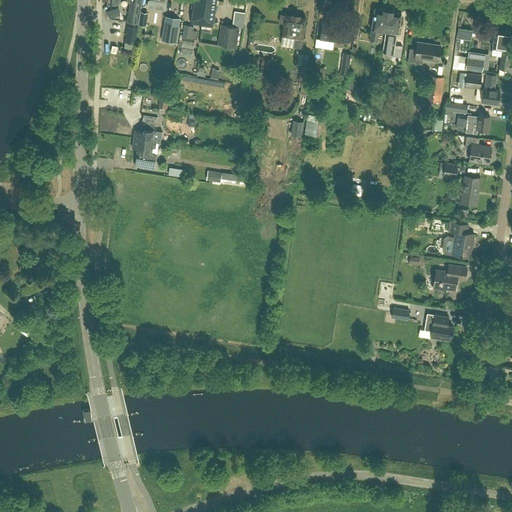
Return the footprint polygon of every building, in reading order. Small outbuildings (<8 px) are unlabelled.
[(130,0),(127,22),(138,23),(141,0),(130,0)] [(193,8),(191,24),(202,25),(205,0),(193,0),(193,4),(191,4),(191,7),(193,8)] [(218,0),(205,0),(202,25),(213,27),(216,4),(218,3),(218,0)] [(384,9),(375,8),(371,29),(370,41),(377,42),(379,30),(386,31),(387,31),(388,26),(385,25),(386,22),(382,22),(384,9)] [(106,11),(108,19),(115,17),(112,9),(106,11)] [(398,33),(401,12),(384,9),(382,22),(386,22),(385,25),(388,26),(387,31),(386,31),(383,51),(393,52),(396,33),(398,33)] [(140,11),(138,23),(144,24),(146,12),(140,11)] [(303,38),(306,17),(285,14),(281,14),(280,22),(284,22),(282,34),(281,44),(292,45),(292,46),(301,47),(302,37),(303,38)] [(165,16),(162,40),(176,42),(180,18),(165,16)] [(348,42),(350,27),(322,23),(320,38),(348,42)] [(193,30),(194,26),(184,24),(182,36),(196,38),(197,31),(193,30)] [(236,46),(239,26),(222,24),(221,24),(217,44),(236,46)] [(123,51),(133,52),(137,27),(127,26),(123,51)] [(474,35),(475,28),(461,26),(460,40),(464,41),(465,33),(474,35)] [(511,50),(511,44),(511,31),(495,29),(492,53),(493,54),(501,55),(499,67),(507,68),(508,69),(511,50)] [(438,60),(441,44),(417,41),(416,50),(409,49),(408,61),(422,63),(423,58),(438,60)] [(348,74),(349,68),(351,53),(343,52),(340,73),(348,74)] [(482,71),(484,59),(468,56),(466,68),(482,71)] [(312,68),(301,66),(298,82),(300,82),(298,93),(308,94),(312,68)] [(479,89),(482,74),(466,72),(464,86),(479,89)] [(440,101),(443,76),(429,74),(425,99),(440,101)] [(498,102),(500,90),(494,89),(496,78),(486,77),(485,88),(483,88),(482,99),(498,102)] [(160,97),(158,107),(166,108),(167,98),(160,97)] [(466,113),(468,104),(446,102),(445,110),(466,113)] [(488,130),(490,115),(479,113),(478,116),(468,114),(467,119),(466,126),(465,131),(477,133),(477,128),(488,130)] [(319,135),(322,115),(308,114),(305,134),(319,135)] [(302,137),(304,121),(293,120),(291,136),(302,137)] [(141,130),(135,129),(133,139),(155,142),(156,137),(154,137),(156,124),(142,122),(141,130)] [(489,162),(492,146),(478,144),(479,137),(466,135),(465,147),(471,148),(469,159),(489,162)] [(133,139),(132,148),(138,149),(136,156),(134,165),(154,168),(156,153),(151,152),(152,147),(155,147),(155,142),(133,139)] [(456,177),(458,164),(445,162),(443,175),(456,177)] [(169,167),(167,176),(176,177),(177,169),(169,167)] [(208,170),(206,180),(220,182),(222,175),(222,172),(208,170)] [(222,175),(221,178),(247,182),(248,176),(222,172),(222,175)] [(476,204),(480,177),(465,174),(461,201),(476,204)] [(404,222),(424,224),(425,216),(406,212),(404,222)] [(472,242),(474,233),(467,232),(468,223),(449,220),(448,229),(456,231),(455,238),(447,236),(445,238),(443,250),(445,252),(469,256),(471,242),(472,242)] [(410,255),(409,264),(418,265),(419,257),(410,255)] [(465,278),(467,266),(447,263),(446,270),(436,268),(433,288),(446,290),(446,287),(455,289),(457,277),(465,278)] [(407,319),(409,309),(393,307),(391,317),(407,319)] [(450,340),(453,326),(447,325),(448,316),(427,312),(424,329),(431,330),(430,336),(450,340)]
